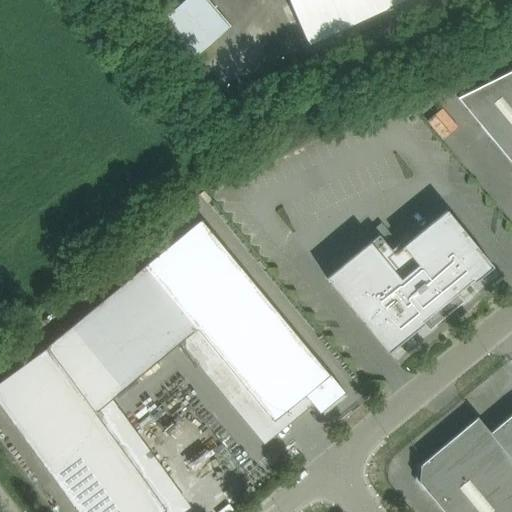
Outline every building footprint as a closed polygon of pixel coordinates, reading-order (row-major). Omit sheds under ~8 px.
[(183,0),(164,17),(196,54),(229,26),(207,0),(183,0)] [(313,0),(287,12),(309,61),(440,0),(313,0)] [(511,70),(457,98),(511,164),(511,70)] [(463,302),(456,293),(468,282),(472,281),(474,283),(493,267),(446,210),(394,254),(379,235),(326,279),(388,353),(424,324),(422,322),(425,319),(429,324),(458,299),(461,303),(463,302)] [(46,347),(0,381),(0,407),(76,511),(164,511),(166,511),(95,413),(197,329),(273,422),(305,396),(320,413),(345,393),(329,374),(330,373),(200,219),(46,347)] [(477,417),(476,418),(511,460),(511,414),(490,433),(477,417)] [(511,511),(511,460),(476,418),(475,418),(476,419),(420,466),(418,482),(443,511),(511,511)]
